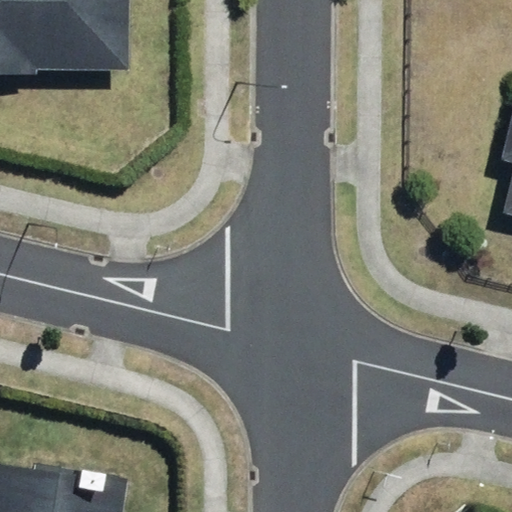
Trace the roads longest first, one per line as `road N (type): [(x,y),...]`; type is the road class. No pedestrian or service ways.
road 1 (residential): [(298,350),(300,0)]
road 2 (residential): [(0,274),(298,350)]
road 3 (residential): [(298,350),(511,402)]
road 4 (residential): [(296,511),(298,350)]
